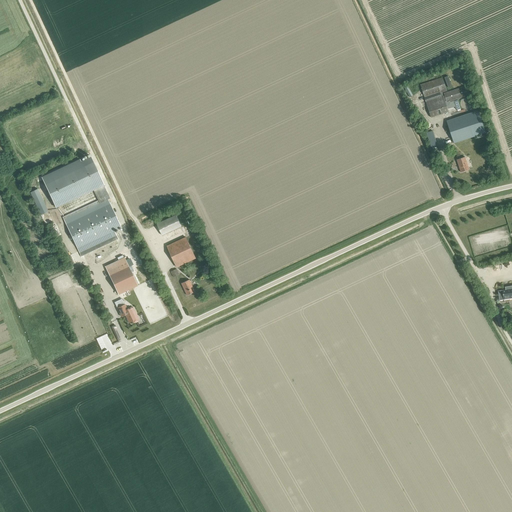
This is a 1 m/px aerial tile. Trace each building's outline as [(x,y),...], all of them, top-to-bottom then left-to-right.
[(420,85),(425,98),(447,91),(442,78),(420,85)] [(444,94),(444,96),(443,97),(443,96),(426,102),(431,118),(460,108),(457,100),(446,104),(445,100),(446,100),(447,103),(469,95),(466,86),(444,94)] [(471,106),(472,104),(472,103),(471,102),(470,100),(469,100),(469,99),(467,99),(466,99),(464,99),(463,100),(463,101),(462,102),(462,104),(462,106),(462,107),(463,108),(465,109),(467,109),(469,109),(470,108),(471,107),(471,106)] [(447,121),(454,143),(485,133),(478,111),(447,121)] [(70,112),(22,135),(35,161),(78,141),(86,159),(91,157),(70,112)] [(427,133),(431,148),(437,146),(432,131),(427,133)] [(99,203),(108,199),(110,198),(91,157),(86,159),(43,179),(56,207),(93,189),(99,203)] [(457,160),(461,172),(469,170),(469,169),(465,157),(457,160)] [(121,227),(108,199),(99,203),(64,220),(79,253),(115,235),(113,231),(121,227)] [(157,224),(162,236),(181,226),(176,215),(157,224)] [(167,246),(177,267),(195,258),(186,237),(167,246)] [(105,266),(118,295),(137,286),(124,257),(105,266)] [(171,271),(173,277),(179,274),(176,269),(171,271)] [(181,284),(182,284),(187,295),(187,296),(195,292),(189,280),(181,284)] [(503,299),(504,302),(504,299),(511,298),(511,285),(509,286),(509,287),(510,287),(510,288),(507,288),(507,290),(502,291),(502,290),(502,291),(498,291),(499,294),(498,294),(498,296),(499,296),(500,300),(503,299)] [(127,309),(124,304),(117,308),(121,316),(125,315),(129,322),(128,323),(129,323),(133,321),(133,323),(139,320),(134,309),(132,310),(131,307),(127,309)]
